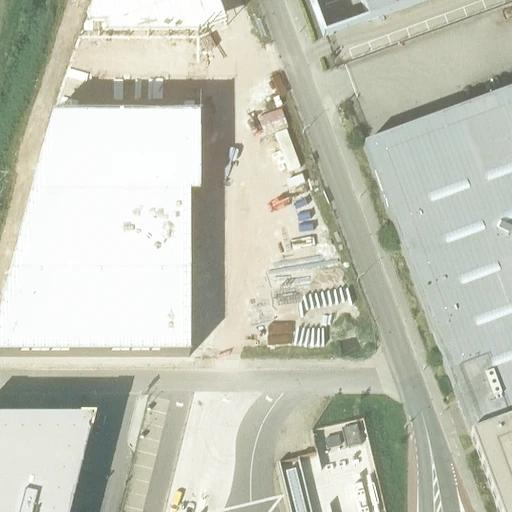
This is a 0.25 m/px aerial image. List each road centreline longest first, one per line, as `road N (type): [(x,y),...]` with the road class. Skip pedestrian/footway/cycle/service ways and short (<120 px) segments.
road 1 (unclassified): [(273,0),(420,412),(435,511)]
road 2 (unknown): [(297,68),(483,0)]
